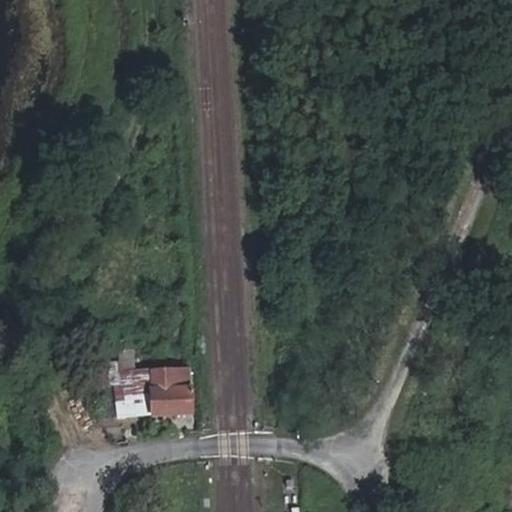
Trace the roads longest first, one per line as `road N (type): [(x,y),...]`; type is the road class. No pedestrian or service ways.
road 1 (track): [(511,122),(423,324),(339,455)]
road 2 (unclassified): [(370,511),(339,455),(289,446),(136,455),(108,467),(86,511)]
